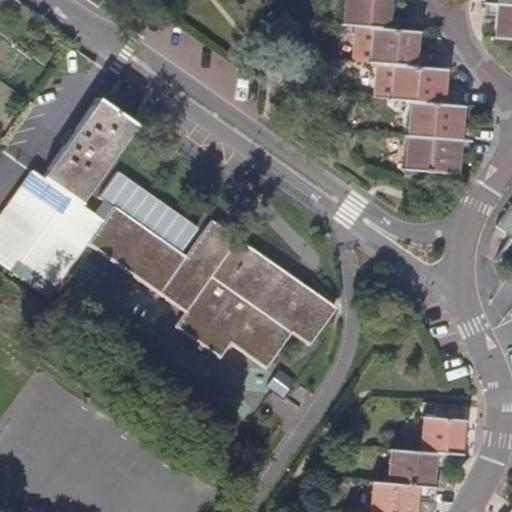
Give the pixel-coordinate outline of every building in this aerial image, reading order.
[(346,0),(345,25),(358,26),(391,29),(401,30),(401,15),(387,13),(387,0),(346,0)] [(497,19),(495,37),(511,38),(511,4),(487,2),(485,17),(497,19)] [(356,61),(371,62),(394,64),(432,67),(433,52),(413,51),(414,31),(401,30),(391,29),(358,26),(356,61)] [(394,64),(391,100),(411,102),(460,105),(464,106),(465,91),(441,88),(443,68),(432,67),(394,64)] [(96,99),(41,177),(31,170),(0,213),(0,263),(47,298),(84,245),(103,220),(79,203),(133,126),(96,99)] [(411,102),(408,136),(471,141),(472,127),(459,126),(460,105),(411,102)] [(408,136),(406,170),(454,173),(456,154),(469,155),(471,141),(408,136)] [(511,202),(497,225),(511,237),(494,263),(511,263),(511,202)] [(308,345),(334,308),(209,221),(184,256),(112,206),(103,220),(86,243),(185,312),(175,327),(219,357),(229,343),(265,368),(289,332),(308,345)] [(384,283),(374,297),(391,309),(401,295),(384,283)] [(458,455),(463,408),(420,403),(419,417),(423,417),(420,451),(453,454),(458,455)] [(452,469),(453,454),(420,451),(391,449),(388,483),(416,486),(431,487),(432,467),(452,469)] [(413,511),(414,500),(416,486),(388,483),(372,482),(370,511),(413,511)] [(429,500),(431,487),(416,486),(414,500),(429,500)]
